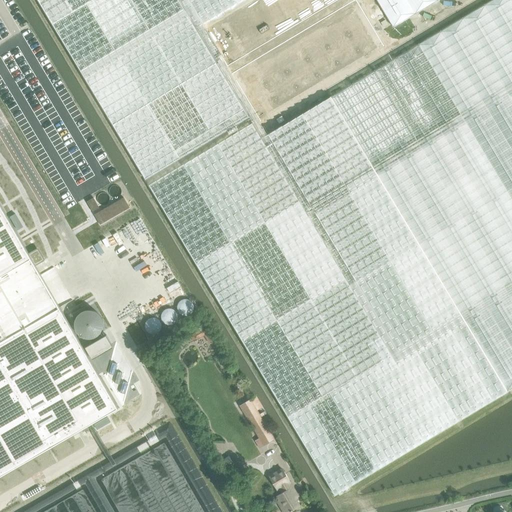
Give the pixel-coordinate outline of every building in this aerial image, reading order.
[(37,0),(145,179),(249,117),(178,0),(37,0)] [(265,115),(252,122),(253,124),(148,187),(334,494),(511,387),(511,0),(492,0),(274,130),(265,115)] [(252,122),(265,115),(377,47),(348,0),(178,0),(249,117),(252,122)] [(376,0),(393,27),(438,0),(376,0)] [(0,476),(118,408),(60,307),(27,326),(8,294),(25,284),(19,274),(35,265),(43,260),(44,259),(43,259),(38,250),(37,250),(29,254),(0,203),(0,476)] [(23,227),(15,214),(10,217),(18,230),(23,227)] [(170,332),(160,339),(164,345),(174,339),(170,332)] [(195,333),(190,336),(193,342),(199,339),(195,333)] [(106,335),(85,347),(92,359),(113,347),(106,335)] [(179,343),(167,350),(171,356),(183,349),(179,343)] [(274,440),(256,408),(250,399),(240,405),(260,438),(255,441),(260,448),(274,440)] [(97,430),(110,422),(107,417),(94,424),(97,430)] [(276,490),(279,488),(282,493),(279,495),(289,511),(300,505),(296,499),(299,497),(281,468),(268,476),(276,490)]
